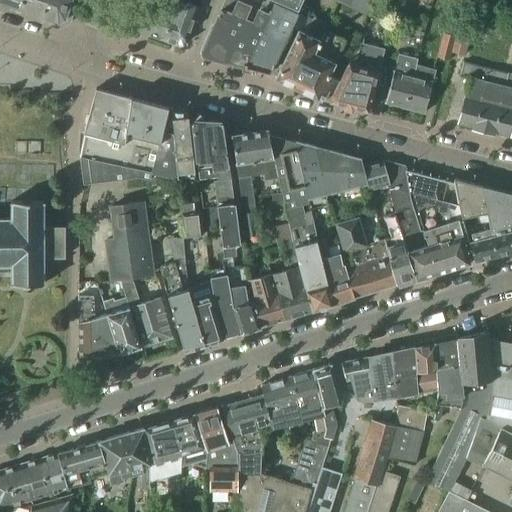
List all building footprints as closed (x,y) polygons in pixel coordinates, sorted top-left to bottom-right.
[(0,0),(0,3),(20,10),(23,0),(0,0)] [(23,0),(20,10),(42,18),(48,0),(23,0)] [(48,0),(42,18),(58,23),(65,19),(71,0),(48,0)] [(134,0),(130,0),(123,22),(126,27),(164,41),(170,23),(153,16),(156,7),(154,6),(156,0),(137,0),(137,1),(134,0)] [(153,16),(170,23),(164,41),(178,46),(186,42),(198,8),(176,0),(156,0),(154,6),(156,7),(153,16)] [(225,0),(222,9),(203,51),(206,56),(225,61),(245,66),(246,66),(251,54),(253,55),(273,6),(263,1),(253,23),(242,18),(250,0),(225,0)] [(276,0),(297,9),(301,0),(276,0)] [(251,54),(246,66),(270,73),(287,34),(298,12),(274,2),(273,6),(253,55),(251,54)] [(298,30),(275,77),(296,87),(326,23),(313,17),(305,33),(298,30)] [(328,24),(326,23),(296,87),(324,100),(329,89),(332,91),(338,79),(327,74),(344,40),(325,31),(328,24)] [(442,32),(436,57),(449,60),(451,53),(455,38),(455,35),(442,32)] [(455,38),(451,53),(465,56),(469,41),(455,38)] [(357,43),(354,52),(331,100),(368,110),(381,59),(384,49),(357,43)] [(397,54),(385,103),(405,107),(412,77),(416,64),(417,59),(397,54)] [(465,99),(459,122),(474,126),(473,129),(492,133),(492,131),(497,132),(497,134),(511,138),(511,74),(508,73),(464,62),(460,74),(469,77),(463,99),(465,99)] [(412,77),(405,107),(424,112),(432,82),(433,82),(436,69),(416,64),(412,77)] [(124,143),(130,99),(93,90),(82,135),(83,135),(78,157),(80,157),(122,165),(124,143)] [(124,143),(122,165),(152,171),(151,173),(176,178),(170,111),(170,109),(130,99),(124,143)] [(188,112),(170,111),(176,178),(178,178),(195,177),(188,112)] [(196,161),(199,181),(212,179),(205,120),(201,113),(199,113),(192,119),(192,122),(191,122),(195,161),(196,161)] [(205,120),(212,179),(217,178),(218,181),(231,180),(223,120),(205,120)] [(230,136),(234,164),(236,164),(243,210),(256,208),(251,177),(265,174),(266,180),(275,179),(271,158),(270,159),(264,130),(230,136)] [(271,158),(275,179),(278,178),(284,201),(304,197),(294,143),(267,136),(271,158)] [(294,143),(304,197),(307,205),(307,208),(324,204),(323,194),(327,193),(316,149),(294,143)] [(316,149),(327,193),(365,184),(361,167),(359,161),(316,149)] [(80,157),(83,184),(139,177),(150,179),(151,173),(152,171),(122,165),(80,157)] [(382,162),(361,167),(365,184),(367,190),(387,185),(389,185),(382,162)] [(387,185),(393,216),(401,237),(416,278),(436,272),(423,235),(420,236),(408,200),(403,170),(403,167),(382,162),(389,185),(387,185)] [(423,235),(436,272),(470,262),(458,219),(461,218),(453,183),(403,170),(408,200),(420,236),(423,235)] [(223,267),(230,307),(233,306),(241,333),(259,328),(251,302),(252,301),(246,280),(248,280),(246,267),(235,269),(233,258),(237,257),(236,245),(240,245),(231,180),(218,181),(221,205),(215,206),(217,224),(220,224),(224,258),(221,259),(223,267)] [(461,218),(486,213),(481,188),(452,180),(453,183),(461,218)] [(486,213),(490,229),(508,225),(511,224),(511,194),(481,188),(486,213)] [(284,201),(289,223),(286,224),(310,312),(331,305),(319,259),(322,259),(314,222),(307,224),(303,205),(307,205),(304,197),(284,201)] [(0,266),(11,266),(11,269),(11,285),(43,286),(44,257),(63,257),(63,227),(43,227),(43,202),(11,202),(11,220),(0,219),(0,266)] [(112,280),(151,274),(142,203),(111,207),(115,239),(107,241),(112,280)] [(195,212),(194,203),(180,205),(182,226),(202,224),(200,211),(195,212)] [(217,224),(215,206),(208,207),(211,225),(217,224)] [(254,212),(243,214),(245,231),(257,229),(254,212)] [(334,224),(349,272),(345,274),(352,298),(395,285),(383,247),(381,242),(368,245),(360,216),(334,224)] [(391,242),(392,244),(383,247),(395,285),(416,278),(401,237),(393,216),(383,220),(389,242),(391,242)] [(202,224),(182,226),(183,238),(184,239),(203,236),(202,224)] [(285,244),(291,269),(269,275),(284,320),(310,312),(286,224),(274,227),(278,246),(285,244)] [(474,260),(511,251),(511,244),(508,225),(490,229),(492,235),(469,240),(474,260)] [(326,237),(318,239),(322,259),(319,259),(331,305),(352,298),(345,274),(342,265),(339,265),(336,254),(331,256),(326,237)] [(161,266),(167,295),(166,295),(182,352),(202,345),(185,287),(188,286),(184,239),(183,238),(167,239),(174,262),(161,266)] [(210,291),(214,305),(211,305),(221,339),(241,333),(233,306),(230,307),(223,267),(219,269),(220,275),(210,278),(214,290),(210,291)] [(246,280),(252,301),(251,302),(259,328),(284,320),(269,275),(269,274),(248,280),(246,280)] [(134,281),(121,281),(140,347),(172,338),(160,299),(140,305),(134,281)] [(193,284),(188,286),(185,287),(202,345),(221,339),(211,305),(206,307),(203,297),(197,299),(193,284)] [(78,296),(77,365),(115,354),(117,354),(105,315),(103,316),(94,318),(94,296),(78,296)] [(113,298),(102,301),(105,315),(117,354),(137,348),(126,309),(123,298),(114,301),(113,298)] [(460,395),(462,395),(463,403),(461,409),(426,481),(448,491),(449,492),(449,491),(466,458),(475,433),(481,418),(485,419),(488,408),(490,391),(492,383),(491,376),(486,339),(486,331),(455,339),(454,339),(460,391),(460,395)] [(460,395),(460,391),(454,339),(412,349),(415,372),(436,368),(437,389),(436,404),(461,409),(463,403),(462,395),(460,395)] [(491,376),(498,377),(509,380),(511,380),(511,343),(486,339),(491,376)] [(412,349),(392,353),(395,397),(396,398),(437,389),(436,368),(415,372),(412,349)] [(395,397),(392,353),(378,356),(382,399),(393,398),(396,398),(395,397)] [(366,359),(339,364),(346,392),(359,401),(382,399),(378,356),(366,359)] [(321,414),(323,429),(322,438),(330,440),(334,428),(330,426),(332,419),(328,404),(338,402),(328,366),(311,371),(323,413),(321,414)] [(290,378),(301,420),(311,418),(315,431),(323,429),(321,414),(323,413),(311,371),(310,371),(290,378)] [(488,408),(485,419),(511,432),(511,380),(509,380),(498,377),(491,376),(492,383),(490,391),(488,408)] [(290,378),(259,386),(261,395),(271,428),(301,420),(290,378)] [(310,439),(304,438),(291,483),(260,474),(261,451),(263,437),(261,432),(271,428),(261,395),(219,407),(231,443),(234,451),(237,475),(236,492),(234,511),(304,511),(312,481),(316,482),(321,467),(330,440),(322,438),(323,429),(315,431),(312,432),(310,439)] [(394,426),(395,427),(394,431),(422,437),(423,431),(427,411),(398,406),(394,426)] [(217,410),(196,416),(205,449),(204,460),(203,468),(205,468),(210,468),(210,492),(236,492),(237,475),(234,451),(231,443),(227,444),(217,410)] [(196,416),(172,423),(181,455),(181,463),(180,467),(204,460),(205,449),(196,416)] [(481,418),(475,433),(466,458),(503,476),(511,480),(511,432),(485,419),(481,418)] [(372,419),(354,478),(375,485),(380,471),(380,470),(382,470),(386,458),(394,431),(395,427),(394,426),(379,423),(380,422),(372,419)] [(172,423),(141,431),(149,464),(149,471),(149,481),(180,473),(180,467),(181,463),(181,455),(172,423)] [(141,431),(121,436),(130,477),(141,474),(141,481),(141,485),(141,489),(149,489),(149,485),(149,484),(149,481),(149,471),(149,464),(141,431)] [(415,465),(422,437),(394,431),(386,458),(415,465)] [(121,436),(99,442),(107,473),(111,486),(125,483),(124,479),(130,477),(121,436)] [(99,442),(71,450),(80,486),(90,484),(88,478),(107,473),(99,442)] [(80,486),(71,450),(56,454),(67,490),(80,486)] [(67,490),(56,454),(39,459),(49,495),(67,490)] [(49,495),(39,459),(20,463),(30,500),(49,495)] [(20,463),(0,469),(0,506),(2,507),(30,500),(20,463)] [(304,511),(328,511),(340,474),(321,467),(316,482),(312,481),(304,511)] [(387,511),(399,477),(380,471),(366,511),(387,511)] [(366,511),(375,485),(354,478),(342,511),(366,511)] [(448,491),(437,511),(491,511),(466,499),(470,490),(454,482),(449,491),(449,492),(448,491)] [(31,508),(30,511),(69,511),(71,506),(71,496),(31,508)]
